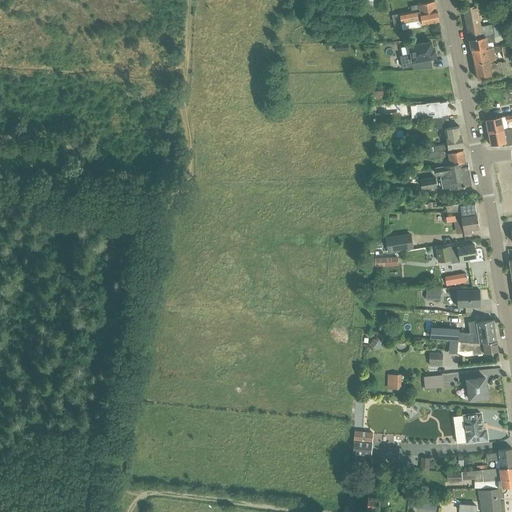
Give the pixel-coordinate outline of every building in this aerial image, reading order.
[(461,0),(463,8),(464,8),(467,24),(470,40),(494,35),(493,28),(492,24),(486,25),(480,26),(480,24),(480,22),(479,16),(478,12),(477,5),(475,0),(461,0)] [(411,11),(392,15),(394,24),(395,28),(402,26),(403,30),(422,26),(422,25),(424,24),(439,22),(435,1),(410,6),(411,11)] [(494,35),(470,40),(471,50),(487,47),(487,43),(495,42),(495,41),(494,37),(501,36),(504,35),(505,35),(502,22),(494,23),(492,24),(493,28),(494,35)] [(389,43),(381,41),(379,49),(388,51),(389,43)] [(434,57),(436,56),(435,49),(433,50),(431,41),(423,43),(423,42),(418,43),(418,44),(409,46),(411,54),(401,56),(401,57),(403,67),(403,68),(413,66),(413,68),(432,68),(430,58),(434,57)] [(508,46),(501,47),(501,46),(472,52),(478,80),(504,75),(508,74),(505,62),(501,63),(501,62),(489,64),(489,61),(495,60),(494,53),(502,52),(504,59),(511,58),(511,43),(508,44),(508,46)] [(446,102),(439,103),(439,102),(427,103),(427,104),(417,105),(411,105),(412,118),(418,118),(441,117),(445,116),(444,110),(446,110),(446,102)] [(489,133),(508,129),(507,122),(511,121),(511,113),(511,114),(511,115),(506,117),(506,116),(487,120),(489,133)] [(434,146),(435,151),(435,152),(447,150),(463,147),(460,127),(448,129),(445,116),(439,117),(441,130),(444,129),(447,144),(434,146)] [(511,128),(508,129),(504,130),(489,133),(492,145),(506,142),(507,144),(511,143),(511,142),(511,128)] [(435,152),(428,153),(429,160),(440,158),(441,160),(442,166),(450,165),(466,162),(464,150),(448,153),(447,150),(435,152)] [(466,162),(450,165),(442,166),(435,167),(437,174),(441,173),(443,188),(450,187),(451,188),(471,185),(470,176),(468,176),(466,162)] [(391,176),(390,184),(406,185),(406,177),(391,176)] [(422,188),(436,185),(435,177),(421,180),(422,188)] [(461,205),(460,203),(447,205),(448,212),(458,211),(458,210),(461,210),(462,215),(476,212),(475,203),(461,205)] [(477,215),(462,217),(464,233),(464,234),(472,232),(472,230),(479,228),(477,215)] [(412,242),(411,235),(403,236),(387,238),(388,243),(389,251),(405,249),(413,247),(412,242)] [(468,259),(476,258),(474,244),(464,246),(464,244),(436,249),(439,262),(450,260),(451,262),(460,260),(460,263),(468,261),(468,259)] [(375,266),(398,266),(398,258),(375,258),(375,259),(375,266)] [(427,300),(433,300),(433,298),(441,299),(441,290),(427,290),(427,300)] [(457,307),(480,306),(480,290),(469,291),(469,290),(457,291),(457,307)] [(431,328),(430,337),(458,339),(458,341),(461,341),(479,343),(497,341),(497,340),(494,320),(476,322),(476,321),(468,322),(470,333),(459,332),(459,330),(431,328)] [(458,341),(457,352),(460,354),(464,355),(467,355),(485,353),(498,351),(497,341),(479,343),(461,341),(458,341)] [(443,353),(430,353),(430,365),(442,365),(443,353)] [(401,375),(393,375),(389,374),(389,388),(401,389),(401,375)] [(424,375),(425,389),(444,387),(443,374),(424,375)] [(467,379),(467,384),(467,385),(466,386),(466,387),(466,388),(465,389),(465,390),(466,391),(466,392),(467,392),(467,393),(468,394),(469,394),(469,399),(487,397),(485,377),(467,379)] [(483,430),(481,413),(454,417),(457,443),(487,439),(486,430),(483,430)] [(352,463),(373,465),(373,460),(371,460),(373,443),(374,433),(355,431),(354,442),(353,454),(352,463)] [(501,468),(511,466),(511,448),(499,450),(499,453),(486,455),(487,462),(500,461),(501,468)] [(420,470),(430,470),(431,458),(421,457),(420,470)] [(511,466),(501,468),(461,471),(447,472),(447,480),(462,480),(474,478),(475,482),(475,488),(511,487),(511,466)] [(432,485),(443,483),(441,469),(430,470),(432,485)] [(379,492),(380,480),(375,480),(374,490),(369,490),(367,511),(378,511),(379,498),(379,492)] [(480,491),(482,511),(493,511),(501,511),(500,503),(495,504),(494,498),(497,498),(497,497),(502,497),(501,489),(480,491)]
